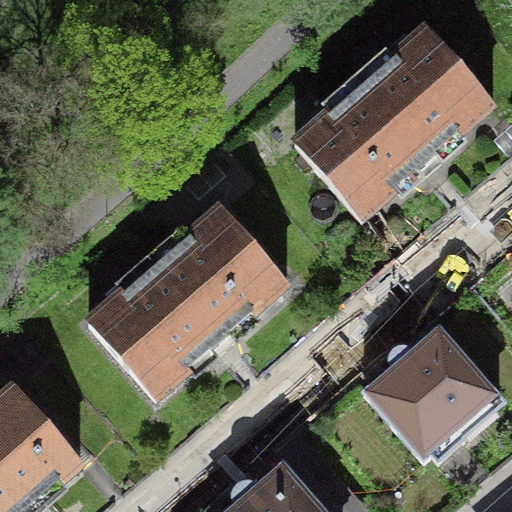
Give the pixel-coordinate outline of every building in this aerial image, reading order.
[(295,149),(361,225),(427,168),(492,111),(426,35),(295,149)] [(90,328),(156,403),(221,347),(286,290),(220,214),(90,328)] [(401,357),(362,389),(420,459),(498,394),(439,325),(401,357)] [(0,390),(0,511),(30,511),(83,466),(46,424),(9,382),(0,390)] [(244,494),(223,511),(326,511),(281,461),(244,494)]
